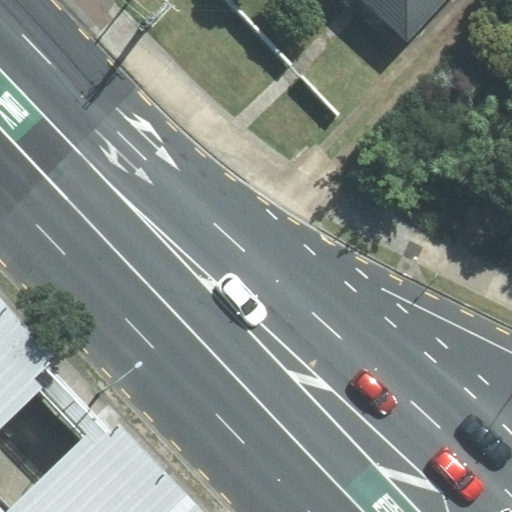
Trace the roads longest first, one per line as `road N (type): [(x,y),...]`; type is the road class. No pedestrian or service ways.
road 1 (primary): [(220,292),(0,71)]
road 2 (primary): [(441,511),(220,292)]
road 3 (primary): [(220,292),(511,392)]
